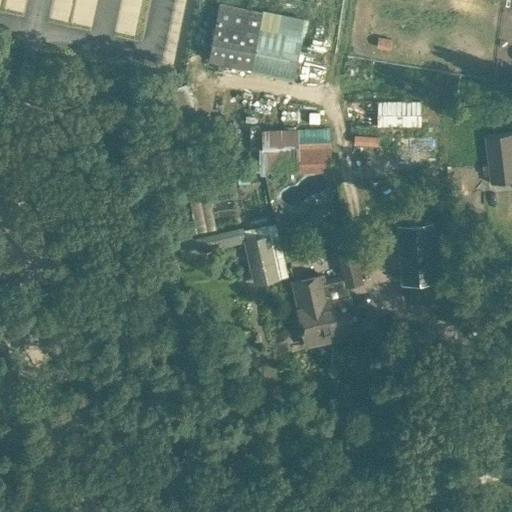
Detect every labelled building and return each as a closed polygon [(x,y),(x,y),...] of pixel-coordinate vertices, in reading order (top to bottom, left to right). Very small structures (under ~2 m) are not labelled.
[(208,59),(250,68),(292,77),(305,18),(263,9),(262,11),(220,2),(208,59)] [(353,102),(354,129),(422,127),(421,99),(353,102)] [(253,146),(253,172),(331,172),(331,148),(299,148),(299,132),(261,132),(261,146),(253,146)] [(511,133),(487,135),(491,183),(511,181),(511,133)] [(363,138),(364,173),(409,172),(409,168),(435,168),(434,137),(363,138)] [(189,197),(196,232),(214,229),(208,194),(189,197)] [(431,219),(399,222),(404,279),(436,276),(431,219)] [(181,256),(245,241),(242,226),(177,241),(181,256)] [(271,240),(270,237),(246,242),(254,284),(286,277),(279,239),(271,240)] [(352,240),(337,243),(339,254),(344,278),(346,285),(347,284),(362,281),(355,250),(352,240)] [(294,248),(284,250),(287,261),(296,259),(294,248)] [(323,274),(293,281),(298,308),(306,345),(323,341),(339,337),(337,332),(357,327),(354,313),(355,313),(355,310),(353,310),(350,296),(347,284),(346,285),(344,278),(325,282),(323,274)]
